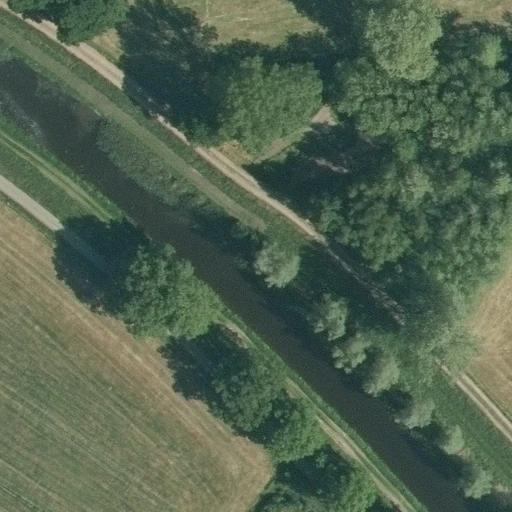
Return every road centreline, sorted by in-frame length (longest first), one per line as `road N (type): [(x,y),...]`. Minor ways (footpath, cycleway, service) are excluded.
road 1 (track): [(0,1),(60,37),(302,220),(511,436)]
road 2 (track): [(0,183),(227,382),(343,511)]
